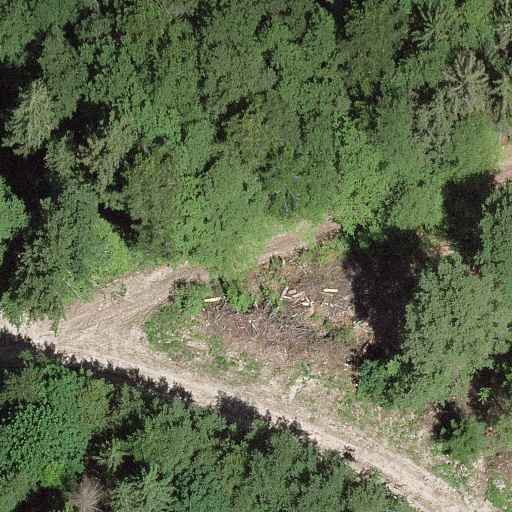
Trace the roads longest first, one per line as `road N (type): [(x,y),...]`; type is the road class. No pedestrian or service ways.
road 1 (track): [(511,183),(200,274),(92,312),(40,346)]
road 2 (track): [(445,511),(349,446),(244,405),(40,346),(0,356)]
